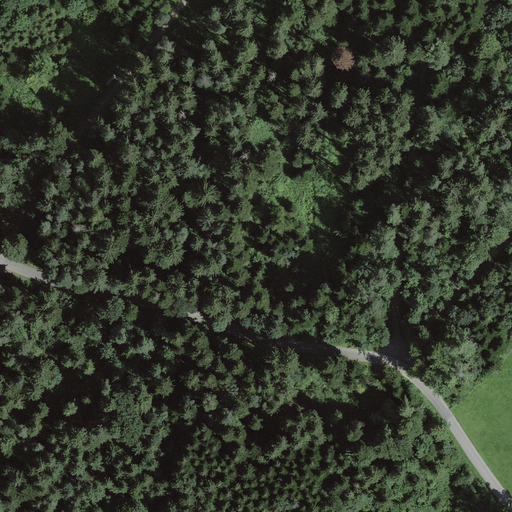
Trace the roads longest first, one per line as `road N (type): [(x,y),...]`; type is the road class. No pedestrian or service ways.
road 1 (unclassified): [(511,511),(438,407),(394,360),(287,345),(0,261)]
road 2 (track): [(423,0),(422,92),(403,211),(394,360)]
road 3 (track): [(186,0),(25,206),(0,267)]
road 4 (track): [(394,360),(511,234)]
